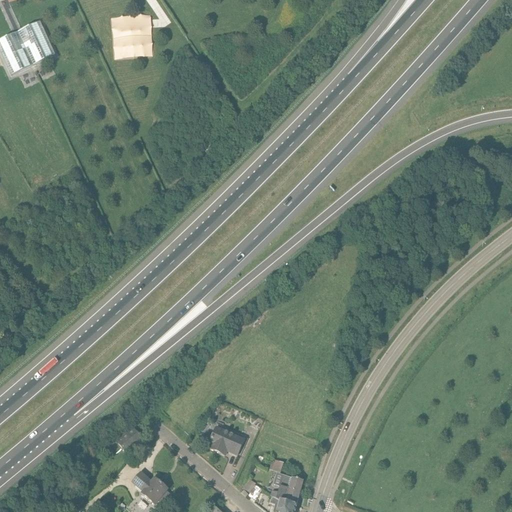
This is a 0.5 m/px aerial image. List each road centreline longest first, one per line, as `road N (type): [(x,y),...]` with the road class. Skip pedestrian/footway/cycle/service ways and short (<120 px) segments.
road 1 (motorway): [(67,411),(360,137),(478,0)]
road 2 (motorway): [(67,411),(197,321),(399,157),(454,126),(511,113)]
road 3 (motorway): [(353,80),(213,222),(0,414)]
road 4 (secondary): [(317,511),(381,368),(439,297),(511,234)]
road 5 (unclassified): [(253,511),(146,418)]
